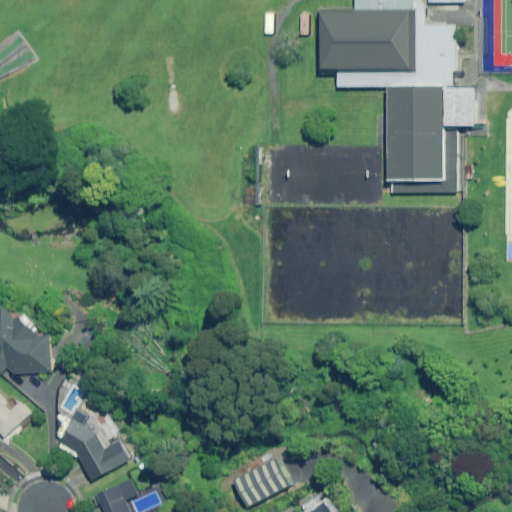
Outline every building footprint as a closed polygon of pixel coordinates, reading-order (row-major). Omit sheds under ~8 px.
[(360,0),(360,9),(326,9),(325,71),(419,73),(420,0),(360,0)] [(479,86),(392,88),(393,182),(452,181),(451,127),(480,127),(479,86)] [(15,313),(7,321),(0,315),(0,375),(2,376),(8,369),(15,375),(53,372),(53,335),(41,335),(15,313)] [(15,410),(0,394),(0,432),(6,439),(33,414),(22,403),(15,410)] [(99,404),(87,399),(81,411),(93,417),(99,404)] [(60,445),(81,458),(92,481),(135,460),(124,437),(103,447),(89,429),(74,421),(60,445)] [(287,488),(275,464),(236,483),(247,507),(287,488)] [(139,496),(133,481),(99,494),(106,511),(132,511),(128,501),(139,496)] [(333,511),(324,498),(302,511),(333,511)]
